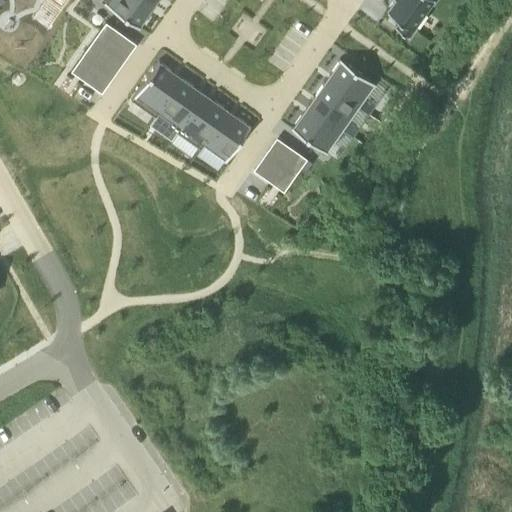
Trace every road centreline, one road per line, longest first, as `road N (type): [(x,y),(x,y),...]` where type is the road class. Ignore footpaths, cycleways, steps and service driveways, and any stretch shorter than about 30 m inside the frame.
road 1 (track): [(511,8),(407,157),(394,218),(420,288),(426,373),(413,511)]
road 2 (residential): [(348,0),(269,111),(161,35)]
road 3 (residential): [(0,181),(66,305),(61,358)]
